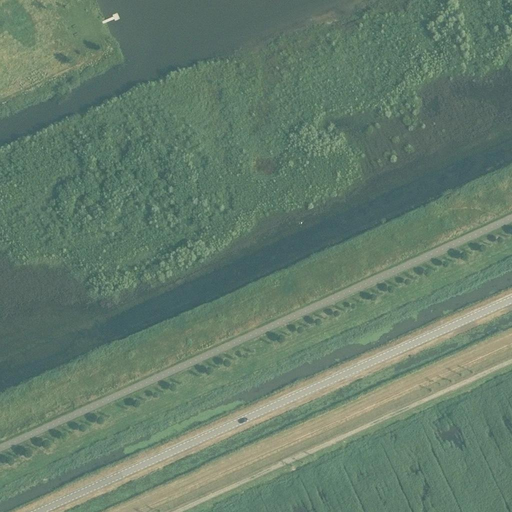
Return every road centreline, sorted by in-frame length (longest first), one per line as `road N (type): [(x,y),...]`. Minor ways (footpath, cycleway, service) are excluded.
road 1 (tertiary): [(38,511),(511,299)]
road 2 (unknown): [(175,511),(511,361)]
